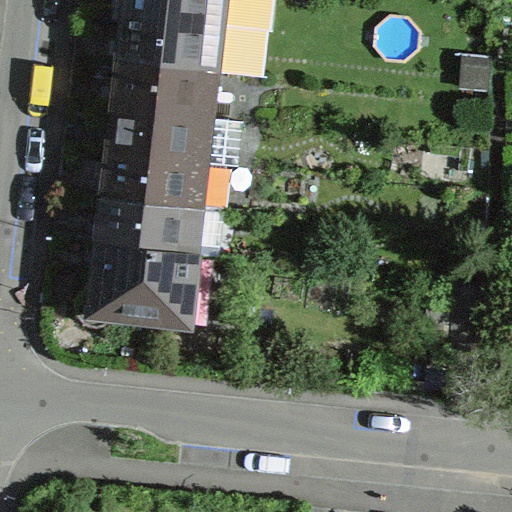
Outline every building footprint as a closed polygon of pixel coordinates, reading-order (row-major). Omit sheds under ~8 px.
[(226,0),(124,0),(124,4),(123,12),(224,24),(226,0)] [(224,24),(123,12),(119,51),(118,58),(217,70),(218,70),(224,24)] [(217,70),(118,58),(114,97),(113,104),(198,114),(199,102),(212,103),(217,70)] [(198,114),(113,104),(108,142),(107,149),(208,161),(212,115),(198,114)] [(102,195),(202,207),(208,161),(107,149),(103,188),(102,195)] [(202,207),(102,195),(98,234),(97,241),(183,251),(197,252),(202,207)] [(94,265),(91,290),(85,293),(81,298),(79,304),(78,310),(81,316),(86,321),(92,324),(100,324),(106,321),(111,315),(175,322),(183,251),(97,241),(94,265)] [(487,286),(454,282),(452,349),(486,350),(487,286)]
